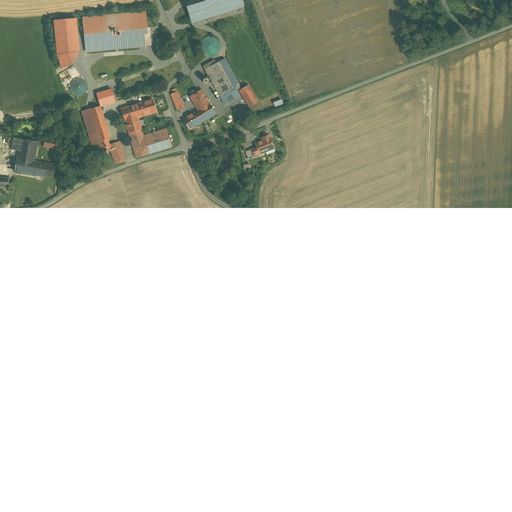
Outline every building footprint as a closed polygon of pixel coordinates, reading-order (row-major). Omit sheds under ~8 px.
[(240,0),(187,0),(182,2),(190,24),(244,7),(240,0)] [(146,12),(83,18),(87,53),(150,47),(146,12)] [(57,20),(61,67),(83,66),(79,18),(57,20)] [(206,35),(204,36),(203,38),(202,41),(202,45),(205,49),(208,51),(211,51),(215,50),(217,48),(219,46),(219,42),(218,38),(217,36),(213,34),(209,34),(206,35)] [(241,88),(224,59),(205,70),(224,104),(239,95),(236,91),(241,88)] [(78,78),(77,79),(76,79),(75,80),(74,80),(73,81),(72,82),(71,83),(71,84),(70,85),(70,86),(70,88),(70,89),(70,90),(71,91),(72,92),(72,93),(73,94),(74,95),(75,96),(76,96),(78,96),(79,96),(81,96),(82,96),(83,95),(84,94),(85,94),(86,93),(87,92),(87,91),(88,90),(88,89),(88,88),(88,87),(88,86),(87,85),(87,84),(86,83),(85,81),(84,80),(83,79),(82,79),(81,79),(80,79),(78,78)] [(248,85),(239,91),(250,108),(258,103),(248,85)] [(177,92),(176,89),(172,91),(173,94),(171,95),(178,111),(184,108),(177,92)] [(111,90),(96,94),(100,106),(115,102),(111,90)] [(216,114),(201,90),(190,97),(198,110),(204,121),(216,114)] [(144,102),(121,109),(125,122),(138,118),(156,112),(152,100),(148,101),(147,100),(143,101),(144,102)] [(110,138),(100,106),(82,112),(95,156),(111,151),(109,146),(107,139),(110,138)] [(198,110),(182,120),(189,130),(204,121),(198,110)] [(138,118),(125,122),(132,144),(144,140),(143,136),(138,118)] [(143,136),(144,140),(132,144),(136,158),(172,147),(166,129),(143,136)] [(269,136),(264,137),(265,140),(263,141),(255,144),(256,147),(252,149),(255,156),(260,154),(259,153),(269,150),(269,151),(274,149),(269,136)] [(38,143),(13,138),(11,150),(18,152),(17,158),(16,158),(14,172),(53,179),(56,165),(35,161),(38,143)] [(63,142),(44,139),(43,147),(62,150),(63,142)] [(85,142),(78,145),(82,159),(89,156),(85,142)] [(120,142),(109,146),(111,151),(115,165),(125,161),(120,142)] [(252,149),(245,152),(248,159),(255,156),(252,149)] [(8,178),(0,178),(0,187),(8,188),(8,178)]
